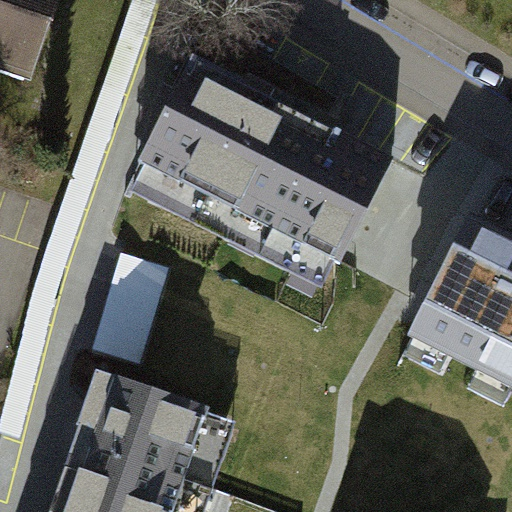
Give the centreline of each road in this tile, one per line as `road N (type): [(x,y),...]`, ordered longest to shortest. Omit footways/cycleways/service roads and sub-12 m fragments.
road 1 (unknown): [(150,0),(5,272)]
road 2 (residential): [(365,0),(511,90)]
